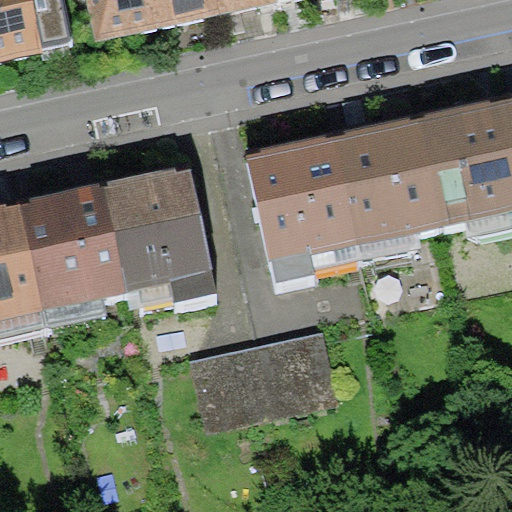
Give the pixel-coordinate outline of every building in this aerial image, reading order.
[(0,0),(0,63),(69,48),(59,0),(0,0)] [(109,40),(159,29),(152,0),(89,0),(99,42),(109,40)] [(217,16),(213,0),(152,0),(159,29),(171,26),(217,16)] [(275,0),(213,0),(217,16),(229,14),(276,4),(275,0)] [(511,105),(500,108),(511,162),(511,105)] [(511,218),(511,162),(500,108),(431,123),(416,126),(440,234),(511,218)] [(440,234),(416,126),(349,141),(332,145),(355,252),(356,253),(440,234)] [(355,252),(332,145),(264,159),(246,163),(270,271),(275,293),(314,285),(309,263),(355,252)] [(216,304),(188,176),(120,191),(102,195),(125,301),(170,291),(175,313),(216,304)] [(17,213),(41,319),(125,301),(102,195),(32,209),(17,213)] [(0,327),(41,319),(17,213),(0,216),(0,327)] [(333,404),(320,345),(258,359),(271,418),(333,404)] [(195,372),(208,431),(271,418),(258,359),(195,372)]
